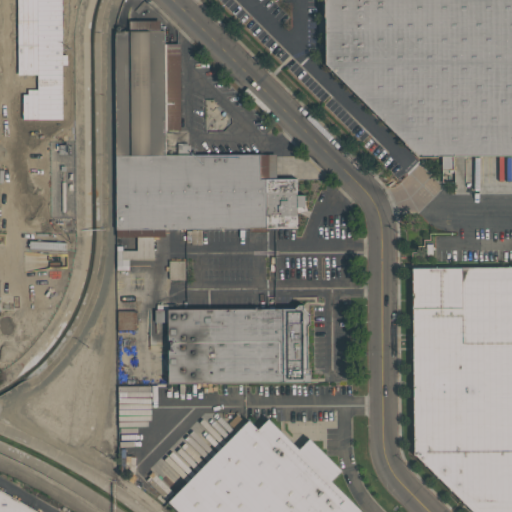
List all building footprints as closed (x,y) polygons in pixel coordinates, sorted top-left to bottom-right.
[(60,0),(61,54),(66,54),(66,64),(61,64),(62,119),(23,119),(23,117),(17,117),(17,102),(22,102),(22,94),(27,94),(27,89),(37,89),(37,74),(17,74),(17,42),(12,42),(12,26),(17,26),(17,0),(60,0)] [(324,64),(323,0),(511,0),(511,156),(453,157),(454,171),(441,171),(441,158),(417,158),(324,64)] [(116,237),(114,30),(129,30),(129,20),(160,20),(160,30),(164,30),(165,43),(180,43),(180,130),(165,130),(165,154),(259,154),(275,154),(276,178),(296,178),(296,195),(304,195),(304,207),(297,207),(297,228),(268,228),(268,231),(249,231),(249,228),(201,228),(201,244),(191,245),(191,243),(186,243),(186,229),(165,229),(165,236),(153,236),(153,259),(128,259),(129,270),(116,270),(116,245),(122,245),(122,250),(137,250),(137,236),(116,237)] [(169,261),(168,280),(184,280),(185,261),(169,261)] [(511,511),(470,511),(411,454),(410,265),(511,265),(511,511)] [(168,308),(295,308),(298,304),(303,304),(303,308),(309,314),(310,324),(307,326),(307,367),(310,370),(310,382),(167,383),(167,322),(154,322),(154,310),(156,310),(156,304),(167,304),(168,308)] [(136,330),(136,311),(117,311),(117,330),(136,330)] [(167,343),(166,322),(151,323),(151,343),(167,343)] [(248,419),(257,428),(268,417),(298,448),(309,437),(343,471),(332,481),(363,511),(362,511),(176,511),(166,502),(248,419)] [(0,511),(0,487),(42,511),(0,511)]
